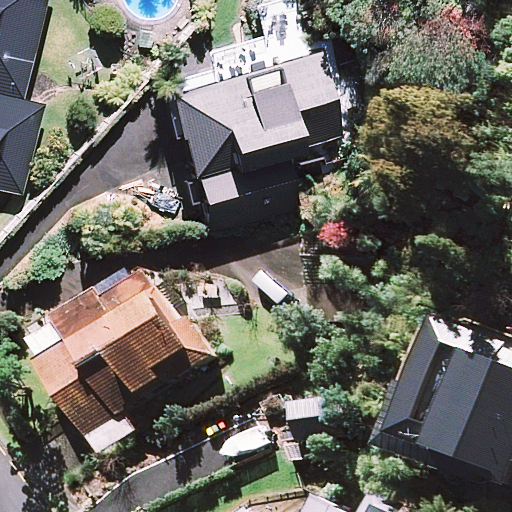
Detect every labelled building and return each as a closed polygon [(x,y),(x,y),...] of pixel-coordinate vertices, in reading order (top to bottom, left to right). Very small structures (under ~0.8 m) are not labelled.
[(0,0),(0,196),(21,202),(43,114),(19,105),(41,0),(0,0)] [(320,46),(154,87),(194,248),(312,219),(296,155),(343,143),(320,46)] [(364,264),(315,261),(311,321),(361,324),(364,264)] [(206,331),(162,281),(48,346),(105,444),(230,373),(206,331)] [(511,350),(475,339),(413,470),(511,501),(511,350)] [(358,438),(351,401),(300,412),(308,449),(358,438)] [(382,511),(340,511),(322,501),(315,511),(439,511),(389,488),(382,511)]
